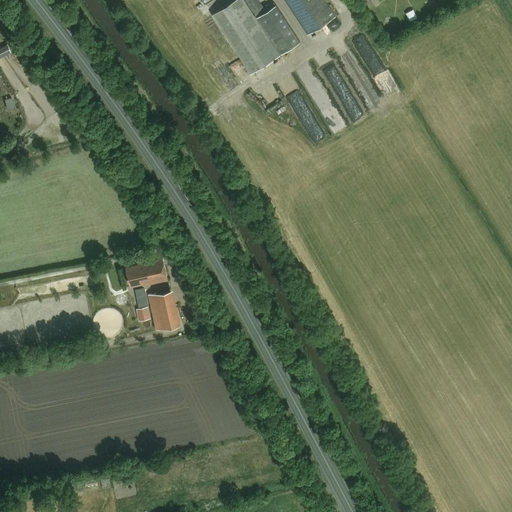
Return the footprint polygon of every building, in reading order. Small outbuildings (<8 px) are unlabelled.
[(236,0),(213,15),(251,75),(280,56),(243,0),(236,0)] [(284,0),(308,36),(336,18),(324,0),(284,0)] [(373,11),(383,4),(380,0),(369,0),(367,2),(373,11)] [(278,11),(262,22),(280,48),(296,37),(278,11)] [(7,43),(0,45),(0,56),(11,52),(7,43)] [(306,85),(330,124),(341,117),(317,78),(306,85)] [(139,265),(126,268),(130,287),(142,285),(143,287),(168,281),(162,257),(140,262),(139,265)] [(173,290),(148,296),(156,331),(181,325),(173,290)] [(138,320),(151,318),(149,305),(136,307),(138,320)] [(77,477),(78,491),(99,490),(98,476),(77,477)]
